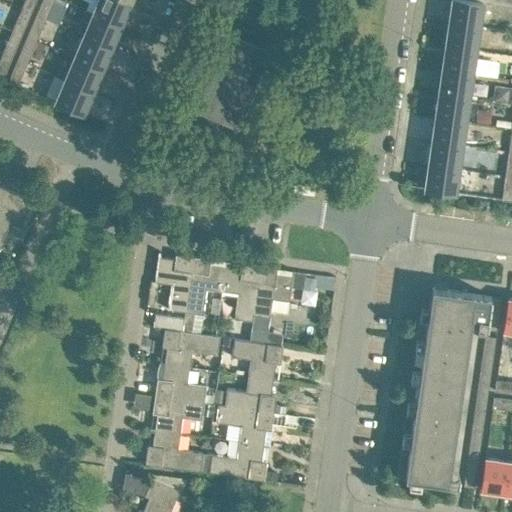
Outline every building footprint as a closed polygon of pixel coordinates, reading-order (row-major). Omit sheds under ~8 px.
[(31,11),(35,0),(25,0),(22,8),(31,11)] [(46,18),(53,0),(42,0),(37,14),(46,18)] [(121,24),(131,2),(127,0),(97,0),(93,12),(121,24)] [(483,2),(480,1),(473,0),(451,0),(448,21),(480,25),(483,2)] [(21,34),(31,11),(22,8),(12,30),(21,34)] [(112,46),(121,24),(93,12),(83,34),(112,46)] [(36,40),(46,18),(37,14),(27,36),(36,40)] [(476,49),(480,25),(448,21),(445,45),(476,49)] [(270,48),(267,47),(220,27),(188,103),(237,124),(258,76),(263,79),(269,64),(264,62),(267,55),(270,56),(272,52),(269,50),(270,48)] [(12,56),(21,34),(12,30),(3,52),(12,56)] [(102,68),(112,46),(83,34),(74,56),(102,68)] [(27,63),(36,40),(27,36),(18,59),(27,63)] [(473,73),(476,49),(445,45),(441,68),(473,73)] [(0,77),(2,79),(12,56),(3,52),(0,59),(0,77)] [(93,90),(102,68),(74,56),(65,78),(93,90)] [(17,85),(27,63),(18,59),(8,81),(17,85)] [(469,97),(473,73),(441,68),(438,93),(469,97)] [(83,113),(93,90),(65,78),(55,101),(83,113)] [(466,121),(469,97),(438,93),(434,116),(466,121)] [(462,145),(466,121),(434,116),(431,140),(462,145)] [(459,169),(462,145),(431,140),(427,164),(459,169)] [(456,193),(459,169),(427,164),(424,188),(456,193)] [(511,201),(511,199),(511,176),(505,176),(502,200),(511,201)] [(27,229),(37,206),(36,206),(22,200),(23,195),(7,188),(0,204),(0,245),(2,246),(12,223),(27,229)] [(487,200),(479,199),(478,206),(485,207),(487,200)] [(182,330),(193,255),(175,253),(175,257),(160,255),(160,250),(159,250),(155,281),(172,283),(167,314),(155,313),(153,326),(165,327),(182,330)] [(222,290),(226,260),(225,265),(210,263),(210,258),(193,255),(182,330),(191,331),(194,311),(202,312),(206,288),(222,290)] [(252,320),(259,265),(242,262),(242,267),(226,265),(227,260),(226,260),(222,290),(238,292),(235,317),(252,320)] [(253,320),(252,326),(267,328),(268,322),(269,315),(270,316),(271,310),(288,312),(290,300),(293,275),(291,274),(276,272),(277,267),(259,265),(253,320)] [(432,287),(405,477),(448,483),(472,316),(478,317),(477,327),(486,329),(488,316),(490,304),(491,296),(481,294),(462,291),(432,287)] [(491,296),(490,304),(500,305),(501,297),(491,296)] [(490,304),(488,316),(498,317),(500,305),(490,304)] [(488,316),(486,329),(497,330),(498,317),(488,316)] [(191,331),(182,330),(165,327),(162,346),(167,346),(164,362),(160,361),(160,362),(189,366),(191,349),(217,353),(220,335),(191,331)] [(485,335),(483,345),(494,346),(496,336),(485,335)] [(233,338),(223,337),(222,345),(232,346),(233,338)] [(265,342),(250,340),(234,337),(232,355),(250,358),(248,374),(278,379),(279,378),(274,377),(276,362),(281,362),(283,344),(265,342)] [(483,345),(482,355),(493,356),(494,346),(483,345)] [(482,355),(481,365),(491,366),(493,356),(482,355)] [(187,381),(189,366),(160,362),(164,363),(162,379),(157,378),(155,395),(203,402),(206,384),(187,381)] [(481,365),(479,375),(490,376),(491,366),(481,365)] [(278,379),(248,374),(246,390),(227,387),(227,390),(225,404),(274,410),(274,404),(276,394),(271,394),(273,379),(278,379)] [(479,375),(478,385),(489,386),(490,376),(479,375)] [(511,392),(511,381),(496,379),(494,390),(511,392)] [(478,385),(476,395),(487,396),(489,386),(478,385)] [(216,389),(214,402),(225,404),(227,390),(216,389)] [(201,418),(203,402),(155,395),(152,412),(157,413),(155,429),(180,433),(182,416),(201,418)] [(476,395),(475,405),(486,406),(487,396),(476,395)] [(511,409),(511,398),(494,396),(492,407),(506,409),(511,409)] [(204,402),(202,415),(211,416),(212,403),(204,402)] [(214,402),(211,420),(241,424),(239,441),(264,445),(266,428),(271,429),(274,410),(225,404),(214,402)] [(475,405),(473,415),(484,417),(486,406),(475,405)] [(473,415),(472,425),(483,427),(484,417),(473,415)] [(472,425),(470,435),(481,437),(483,427),(472,425)] [(148,444),(145,462),(204,471),(207,452),(178,448),(180,433),(155,429),(153,445),(148,444)] [(470,435),(469,445),(480,447),(481,437),(470,435)] [(207,452),(204,471),(264,479),(266,470),(267,461),(262,460),(264,445),(239,441),(236,456),(207,452)] [(469,445),(468,455),(478,457),(480,447),(469,445)] [(468,455),(466,465),(477,467),(478,457),(468,455)] [(506,492),(511,460),(485,457),(481,488),(506,492)] [(466,465),(465,475),(476,477),(477,467),(466,465)] [(278,472),(266,470),(264,479),(277,481),(278,472)] [(465,475),(463,485),(474,487),(476,477),(465,475)] [(139,509),(137,511),(169,511),(179,490),(171,486),(152,478),(145,495),(149,497),(143,511),(139,509)]
